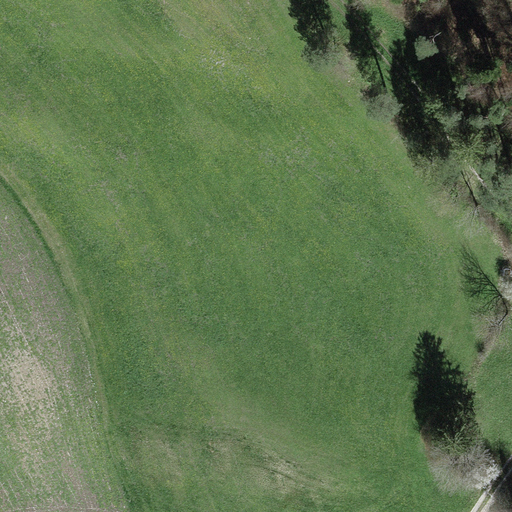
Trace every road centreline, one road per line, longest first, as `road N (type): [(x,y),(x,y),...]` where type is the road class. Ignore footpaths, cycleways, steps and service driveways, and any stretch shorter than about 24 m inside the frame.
road 1 (track): [(107,450),(72,308),(39,232),(0,175)]
road 2 (track): [(423,118),(329,0)]
